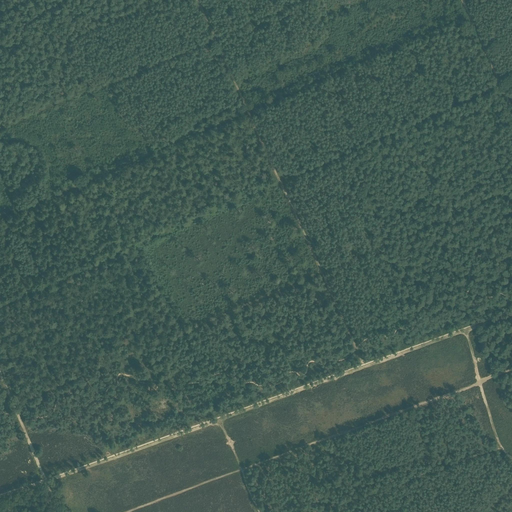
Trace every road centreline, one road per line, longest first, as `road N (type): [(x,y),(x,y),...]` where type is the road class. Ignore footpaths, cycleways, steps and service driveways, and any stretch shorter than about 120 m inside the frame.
road 1 (track): [(195,0),(361,367)]
road 2 (unknown): [(511,369),(136,511)]
road 3 (track): [(0,130),(297,0)]
road 4 (track): [(217,417),(511,312)]
road 5 (track): [(46,477),(217,417)]
road 6 (track): [(511,117),(458,0)]
road 7 (track): [(511,461),(498,449),(468,350)]
